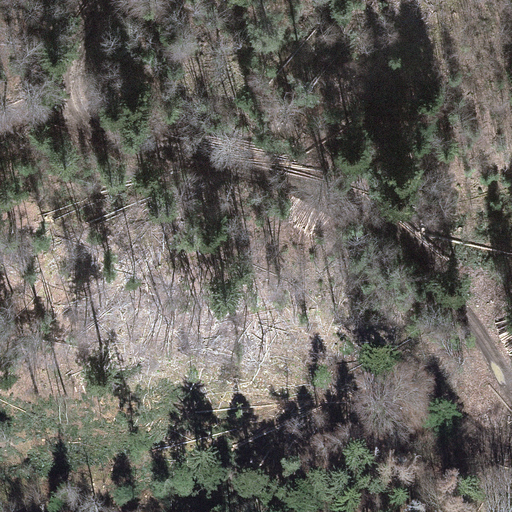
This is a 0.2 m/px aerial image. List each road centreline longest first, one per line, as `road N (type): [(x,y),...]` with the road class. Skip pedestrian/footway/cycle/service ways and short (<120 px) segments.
road 1 (track): [(511,399),(410,268),(284,190),(141,177),(94,156)]
road 2 (track): [(94,156),(97,35),(111,0)]
